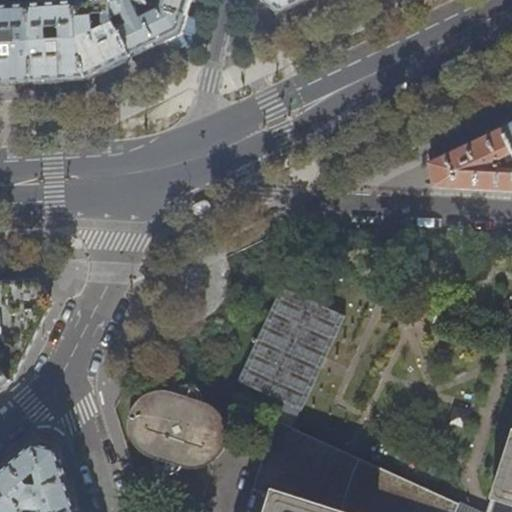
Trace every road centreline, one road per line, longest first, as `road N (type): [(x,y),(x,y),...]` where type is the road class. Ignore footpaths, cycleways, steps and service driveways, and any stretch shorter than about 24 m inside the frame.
road 1 (secondary): [(511,10),(211,152)]
road 2 (residential): [(211,152),(268,195),(511,212)]
road 3 (residential): [(66,374),(156,169)]
road 4 (secondary): [(156,169),(0,185)]
road 5 (residential): [(229,0),(204,107),(211,152)]
road 6 (residential): [(110,511),(66,374)]
